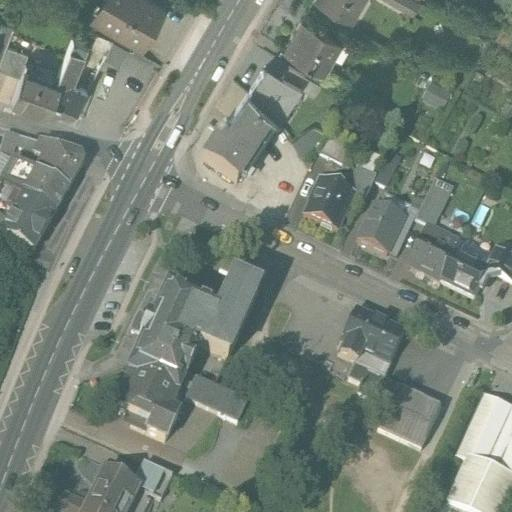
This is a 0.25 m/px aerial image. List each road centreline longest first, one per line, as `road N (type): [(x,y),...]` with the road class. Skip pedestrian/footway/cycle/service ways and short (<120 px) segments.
road 1 (residential): [(143,172),(510,349)]
road 2 (secondary): [(143,172),(57,340),(0,483)]
road 3 (secondary): [(245,0),(143,172)]
road 4 (residential): [(0,115),(106,149),(143,172)]
